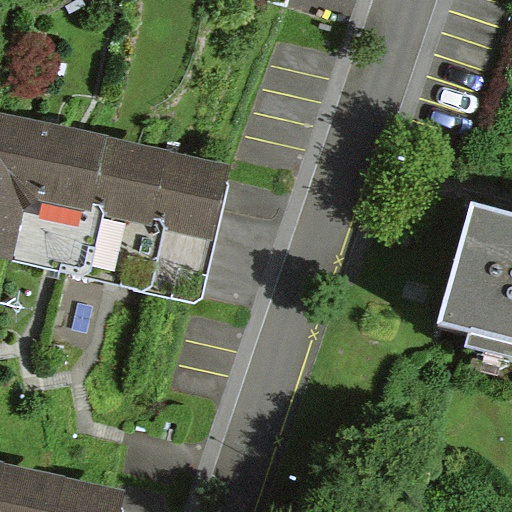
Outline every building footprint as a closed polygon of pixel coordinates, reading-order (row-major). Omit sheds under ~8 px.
[(30,136),(0,128),(0,251),(2,252),(30,136)] [(93,151),(30,136),(2,252),(65,267),(93,151)] [(156,165),(93,151),(65,267),(128,281),(156,165)] [(219,180),(156,165),(128,281),(191,296),(219,180)] [(511,229),(470,219),(438,335),(475,345),(470,361),(511,371),(511,229)] [(49,511),(54,495),(0,482),(0,511),(49,511)] [(116,511),(117,510),(54,495),(49,511),(116,511)]
